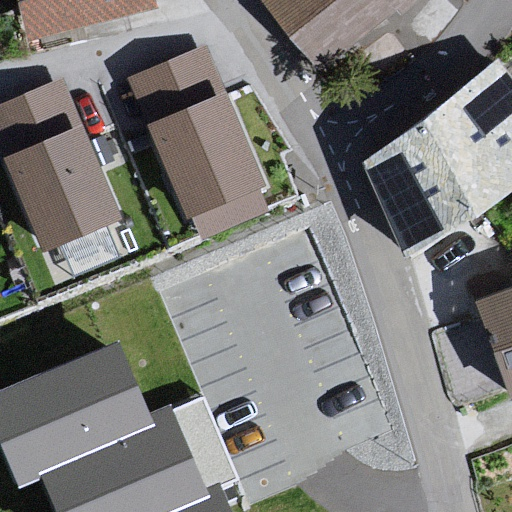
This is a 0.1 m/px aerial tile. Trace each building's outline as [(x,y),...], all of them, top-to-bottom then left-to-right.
[(17,0),(27,39),(154,2),(153,0),(17,0)] [(261,0),(324,68),(401,0),(261,0)] [(207,37),(123,73),(179,209),(263,178),(207,37)] [(511,83),(494,58),(365,150),(403,242),(511,164),(511,83)] [(64,68),(0,95),(0,154),(35,240),(119,209),(64,68)] [(511,284),(481,297),(511,379),(511,378),(511,284)] [(221,511),(174,393),(145,405),(122,346),(0,394),(0,457),(17,501),(40,492),(48,511),(221,511)]
